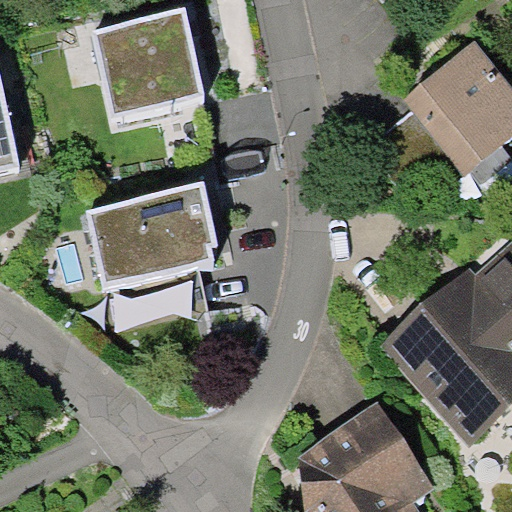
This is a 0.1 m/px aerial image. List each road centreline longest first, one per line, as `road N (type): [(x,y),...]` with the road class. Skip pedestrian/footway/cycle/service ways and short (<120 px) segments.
road 1 (residential): [(275,0),(293,160),(289,297),(257,385),(157,466)]
road 2 (residential): [(157,466),(109,407),(0,317)]
